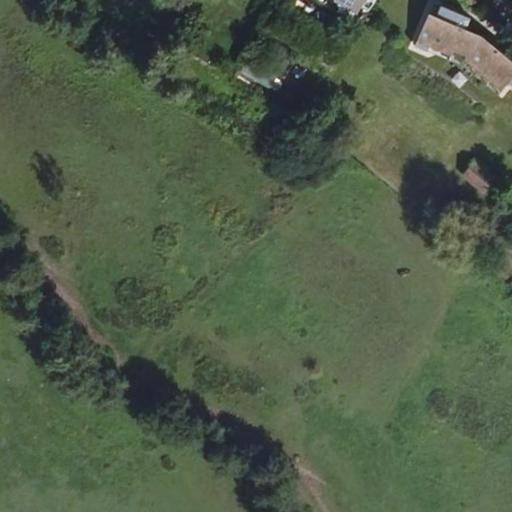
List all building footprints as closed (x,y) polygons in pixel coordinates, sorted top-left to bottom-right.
[(356,10),(338,0),(321,0),(352,17),(356,10)] [(338,0),(356,10),(361,0),(338,0)] [(273,1),(264,13),(286,29),(295,17),(273,1)] [(440,8),(437,14),(436,18),(428,15),(415,49),(428,54),(430,48),(442,53),(449,56),(451,50),(464,56),(482,68),(478,72),(503,90),(508,83),(511,85),(511,63),(495,49),(475,33),(466,30),(470,20),(440,8)] [(257,43),(241,79),(272,92),(288,57),(257,43)] [(459,72),(451,80),(459,89),(467,80),(459,72)] [(475,164),(464,177),(485,194),(496,180),(475,164)]
